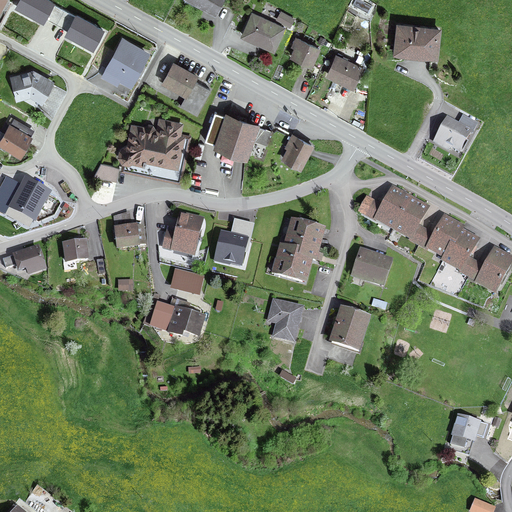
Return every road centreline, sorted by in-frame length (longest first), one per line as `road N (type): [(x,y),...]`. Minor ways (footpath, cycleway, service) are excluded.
road 1 (secondary): [(360,139),(104,0)]
road 2 (residential): [(333,177),(228,209),(149,197),(92,217)]
road 3 (residential): [(333,177),(346,226),(307,366)]
road 4 (secondary): [(511,225),(360,139)]
